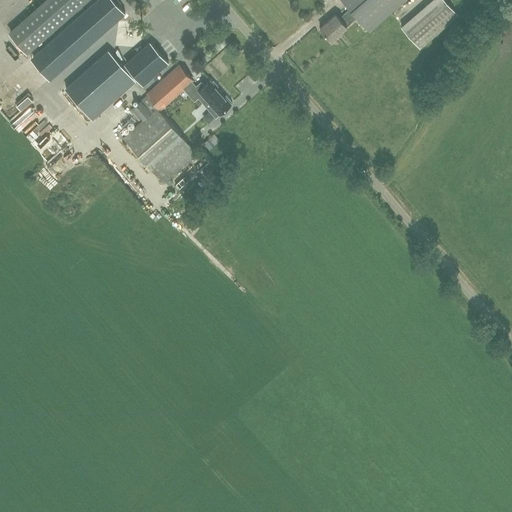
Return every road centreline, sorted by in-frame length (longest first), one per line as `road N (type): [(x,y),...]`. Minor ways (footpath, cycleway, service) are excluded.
road 1 (unclassified): [(511,345),(215,0)]
road 2 (unknown): [(0,45),(20,72),(36,81),(59,79),(124,29),(139,28),(189,55),(236,24)]
